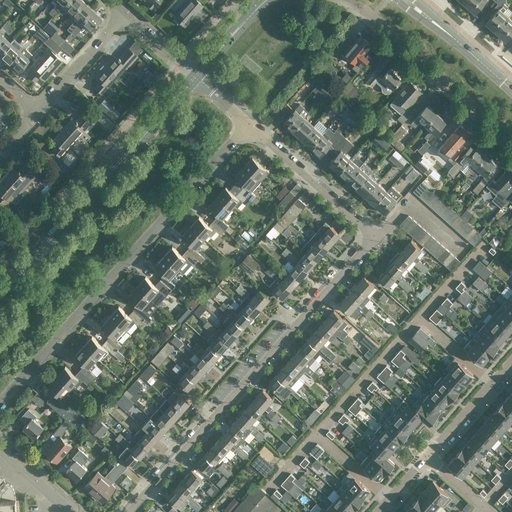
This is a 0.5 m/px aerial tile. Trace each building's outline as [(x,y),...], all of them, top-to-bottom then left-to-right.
[(55,0),(58,3),(49,12),(52,16),(66,0),(55,0)] [(80,0),(66,0),(52,16),(56,19),(62,13),(65,9),(70,14),(82,1),(80,0)] [(196,0),(188,0),(174,16),(184,26),(188,22),(193,16),(195,18),(200,13),(198,11),(203,5),(196,0)] [(494,0),(495,1),(496,0),(468,0),(465,4),(474,13),(485,0),(494,0)] [(486,23),(496,32),(509,17),(503,12),(508,7),(504,4),(507,1),(506,0),(496,0),(495,1),(498,3),(494,8),(497,11),(486,23)] [(82,1),(70,14),(76,18),(66,29),(70,32),(91,9),(82,1)] [(208,9),(213,13),(217,8),(212,4),(208,9)] [(91,9),(70,32),(74,35),(83,25),(88,30),(100,17),(91,9)] [(511,19),(509,17),(496,32),(506,40),(511,32),(511,19)] [(58,27),(49,19),(43,26),(52,34),(58,27)] [(4,30),(10,24),(6,21),(1,27),(4,30)] [(8,34),(14,27),(10,24),(4,30),(8,34)] [(48,35),(39,27),(34,33),(43,41),(48,35)] [(64,39),(55,31),(50,36),(59,44),(64,39)] [(73,37),(69,33),(65,38),(69,42),(73,37)] [(1,34),(0,35),(0,53),(10,42),(1,34)] [(59,45),(50,37),(48,36),(43,41),(56,53),(61,47),(59,45)] [(361,36),(350,48),(349,46),(342,54),(350,61),(351,59),(356,64),(353,68),(358,72),(368,60),(364,56),(371,47),(370,46),(370,43),(361,36)] [(22,46),(28,40),(24,37),(19,43),(22,46)] [(59,45),(61,47),(68,53),(72,47),(64,39),(59,45)] [(26,50),(32,43),(28,40),(22,46),(26,50)] [(10,42),(0,53),(0,57),(7,64),(19,50),(10,42)] [(126,68),(137,56),(128,47),(117,59),(113,56),(95,77),(99,81),(94,86),(101,93),(125,66),(126,68)] [(19,50),(7,64),(16,72),(28,59),(19,50)] [(44,80),(61,60),(50,50),(33,70),(31,69),(26,74),(35,82),(39,76),(44,80)] [(149,61),(152,57),(145,52),(143,55),(149,61)] [(148,87),(166,66),(162,63),(153,73),(148,69),(139,79),(148,87)] [(376,80),(382,85),(382,90),(385,93),(390,92),(402,79),(390,68),(382,77),(375,71),(367,80),(372,85),(376,80)] [(410,82),(395,98),(390,104),(407,119),(415,109),(410,105),(422,92),(410,82)] [(318,83),(313,90),(325,101),(331,95),(328,92),(330,89),(326,86),(324,88),(318,83)] [(331,95),(325,101),(329,104),(335,98),(331,95)] [(283,123),(293,131),(305,118),(309,113),(300,104),(283,123)] [(427,104),(416,116),(411,122),(416,126),(421,120),(426,125),(437,113),(427,104)] [(340,114),(344,110),(338,105),(334,109),(340,114)] [(2,108),(0,109),(0,128),(11,116),(2,108)] [(115,124),(97,109),(92,114),(110,130),(115,124)] [(83,131),(93,120),(83,112),(74,122),(70,119),(52,140),(56,144),(51,149),(59,155),(82,129),(83,131)] [(437,113),(426,125),(431,129),(426,135),(430,139),(446,121),(437,113)] [(305,118),(293,131),(302,139),(314,126),(305,118)] [(376,126),(379,123),(374,118),(371,122),(376,126)] [(394,144),(407,130),(401,125),(388,139),(394,144)] [(460,125),(447,140),(438,150),(453,164),(470,145),(474,141),(467,135),(469,133),(460,125)] [(314,126),(302,139),(311,147),(323,134),(314,126)] [(323,134),(311,147),(320,156),(330,144),(335,148),(345,137),(340,132),(336,137),(333,134),(328,139),(323,134)] [(345,137),(335,148),(339,152),(329,164),(339,172),(351,159),(345,154),(350,149),(346,146),(350,141),(345,137)] [(383,152),(386,148),(374,138),(371,142),(383,152)] [(424,172),(433,163),(423,154),(431,145),(426,141),(418,150),(423,154),(415,164),(424,172)] [(475,149),(470,145),(453,164),(454,164),(448,171),(454,176),(460,168),(464,172),(464,173),(468,176),(489,152),(480,144),(475,149)] [(489,152),(468,176),(473,181),(478,175),(477,175),(481,171),(485,175),(496,164),(487,156),(490,153),(489,152)] [(401,169),(405,165),(393,154),(389,158),(401,169)] [(252,157),(244,166),(261,182),(269,172),(252,157)] [(351,159),(339,172),(348,180),(360,167),(351,159)] [(0,183),(0,204),(5,208),(19,192),(20,194),(39,173),(26,161),(17,172),(13,169),(0,183)] [(357,188),(369,175),(373,170),(364,162),(360,167),(348,180),(357,188)] [(257,186),(261,182),(244,166),(236,176),(246,184),(240,190),(252,201),(256,196),(252,192),(257,186)] [(411,182),(420,173),(413,168),(405,177),(411,182)] [(496,183),(502,188),(492,199),(501,208),(509,199),(511,195),(511,170),(509,168),(496,183)] [(438,182),(429,174),(422,182),(427,186),(431,190),(432,190),(438,182)] [(369,175),(357,188),(366,196),(378,183),(369,175)] [(477,193),(485,184),(481,180),(473,189),(477,193)] [(44,194),(52,186),(48,182),(40,191),(44,194)] [(427,186),(422,182),(414,191),(419,195),(427,186)] [(378,183),(366,196),(370,200),(369,201),(369,202),(369,203),(371,205),(372,205),(373,205),(374,204),(375,204),(387,191),(378,183)] [(427,186),(419,195),(423,199),(432,190),(431,190),(427,186)] [(225,187),(217,196),(231,209),(234,205),(238,208),(244,201),(248,205),(252,201),(240,190),(235,196),(225,187)] [(286,204),(295,195),(290,190),(282,200),(286,204)] [(387,191),(375,204),(384,213),(401,194),(397,190),(392,196),(387,191)] [(432,190),(423,199),(428,204),(436,194),(432,190)] [(436,194),(428,204),(432,208),(441,198),(436,194)] [(231,209),(217,196),(209,206),(222,218),(231,209)] [(298,198),(290,207),(298,214),(306,205),(298,198)] [(441,198),(432,208),(437,212),(445,203),(441,198)] [(445,203),(437,212),(442,216),(450,207),(445,203)] [(290,207),(282,216),(290,223),(298,214),(290,207)] [(450,207),(442,216),(446,220),(455,211),(450,207)] [(455,211),(446,220),(451,224),(459,215),(455,211)] [(218,215),(213,220),(225,230),(229,225),(218,215)] [(400,225),(405,229),(413,219),(409,215),(400,225)] [(459,215),(451,224),(455,228),(464,219),(459,215)] [(282,216),(274,226),(282,232),(284,235),(288,231),(285,229),(290,223),(282,216)] [(199,217),(190,227),(203,239),(208,234),(211,237),(216,231),(221,235),(225,230),(213,220),(208,226),(199,217)] [(405,229),(410,233),(418,224),(413,219),(405,229)] [(455,228),(460,232),(468,223),(464,219),(455,228)] [(340,235),(330,226),(325,222),(317,231),(332,244),(340,235)] [(473,227),(468,223),(460,232),(465,237),(473,227)] [(410,233),(414,237),(423,228),(418,224),(410,233)] [(274,226),(266,234),(274,241),(282,232),(274,226)] [(203,239),(190,227),(182,236),(192,245),(187,250),(198,260),(201,263),(205,259),(198,252),(202,247),(199,244),(203,239)] [(478,231),(473,227),(465,237),(469,241),(478,231)] [(414,237),(419,241),(427,232),(423,228),(414,237)] [(332,244),(317,231),(311,238),(312,239),(310,241),(324,253),(332,244)] [(482,235),(478,231),(469,241),(474,245),(482,235)] [(419,241),(423,245),(432,236),(427,232),(419,241)] [(423,245),(428,249),(436,240),(432,236),(423,245)] [(310,241),(309,240),(301,249),(306,253),(316,262),(324,253),(310,241)] [(428,249),(433,254),(441,244),(436,240),(428,249)] [(403,250),(413,259),(417,262),(415,264),(420,269),(424,264),(419,260),(420,259),(417,255),(422,250),(412,241),(403,250)] [(433,254),(437,258),(446,248),(441,244),(433,254)] [(172,247),(164,257),(177,268),(187,258),(194,264),(198,260),(187,250),(182,256),(172,247)] [(291,253),(295,257),(296,256),(286,247),(283,250),(284,251),(282,253),(287,257),(291,253)] [(442,262),(450,252),(446,248),(437,258),(442,262)] [(307,271),(297,262),(293,259),(295,257),(291,253),(287,257),(282,253),(284,251),(283,250),(281,253),(291,261),(290,263),(294,266),(289,271),(299,280),(307,271)] [(413,259),(403,250),(400,253),(397,252),(393,257),(405,268),(413,259)] [(455,257),(450,252),(442,262),(446,266),(455,257)] [(316,262),(306,253),(297,262),(307,271),(316,262)] [(258,264),(248,255),(241,264),(250,272),(258,264)] [(177,268),(164,257),(155,266),(165,275),(160,280),(171,290),(175,286),(168,279),(177,268)] [(405,268),(393,257),(389,262),(389,264),(390,265),(387,268),(397,277),(400,280),(398,283),(403,287),(408,282),(403,278),(405,276),(401,272),(405,268)] [(460,261),(455,257),(446,266),(451,270),(460,261)] [(424,264),(420,269),(425,273),(429,268),(424,264)] [(275,271),(280,275),(269,266),(267,268),(268,268),(265,271),(271,276),(275,271)] [(487,267),(480,275),(485,279),(491,271),(487,267)] [(397,277),(387,268),(379,277),(389,286),(397,277)] [(291,289),(281,280),(278,277),(280,275),(275,271),(271,276),(275,279),(269,286),(283,299),(291,289)] [(289,271),(281,280),(291,289),(299,280),(289,271)] [(478,276),(472,283),(482,291),(488,285),(478,276)] [(145,277),(137,287),(154,302),(163,291),(167,294),(171,290),(160,280),(155,286),(145,277)] [(365,277),(357,286),(370,298),(371,298),(367,294),(375,285),(365,277)] [(408,282),(403,287),(408,292),(413,286),(408,282)] [(235,289),(240,294),(245,288),(240,284),(238,287),(235,284),(233,287),(236,289),(235,289)] [(464,290),(463,288),(458,284),(456,287),(462,293),(464,290)] [(357,286),(349,295),(362,307),(365,305),(370,298),(357,286)] [(417,295),(422,299),(430,290),(425,286),(417,295)] [(150,305),(154,302),(137,287),(129,296),(138,305),(133,310),(147,322),(151,318),(144,312),(150,305)] [(252,299),(248,296),(250,293),(245,288),(240,294),(245,298),(239,304),(253,317),(261,308),(252,299)] [(205,295),(199,289),(194,294),(200,300),(205,295)] [(260,290),(252,299),(261,308),(270,299),(260,290)] [(384,303),(388,297),(383,293),(379,298),(384,303)] [(349,295),(340,304),(356,318),(362,312),(362,311),(360,309),(362,307),(349,295)] [(447,298),(444,301),(450,306),(453,303),(447,298)] [(511,302),(507,298),(500,307),(511,317),(511,302)] [(450,306),(444,301),(441,304),(447,309),(450,306)] [(253,317),(239,304),(233,311),(231,313),(245,326),(253,317)] [(362,307),(360,309),(362,311),(362,312),(365,314),(369,309),(365,305),(362,307)] [(451,305),(446,311),(453,319),(459,313),(451,305)] [(147,322),(133,310),(128,316),(119,307),(110,316),(127,331),(137,321),(143,327),(147,322)] [(231,313),(233,311),(229,307),(224,312),(229,316),(223,322),(227,326),(237,335),(245,326),(231,313)] [(511,317),(500,307),(493,315),(511,331),(511,330),(511,317)] [(374,313),(369,309),(365,314),(369,318),(374,313)] [(334,311),(326,320),(339,332),(337,335),(342,339),(347,334),(348,332),(343,328),(348,323),(345,320),(344,320),(334,311)] [(432,314),(429,317),(436,324),(439,321),(432,314)] [(511,331),(493,315),(485,323),(504,340),(511,331)] [(127,331),(110,316),(102,326),(112,334),(107,340),(118,350),(122,345),(118,341),(123,335),(127,331)] [(203,325),(208,330),(213,325),(207,320),(203,325)] [(339,332),(326,320),(318,329),(328,338),(331,341),(337,335),(339,332)] [(386,327),(392,333),(394,335),(399,329),(391,322),(386,327)] [(504,340),(485,323),(478,331),(497,348),(500,344),(504,340)] [(215,331),(218,329),(213,325),(208,330),(213,334),(212,335),(216,339),(211,344),(221,353),(229,344),(215,331)] [(227,326),(223,331),(219,327),(218,329),(215,331),(229,344),(237,335),(227,326)] [(337,355),(323,343),(328,338),(318,329),(310,338),(333,359),(337,355)] [(424,338),(417,331),(413,336),(423,345),(430,336),(427,334),(424,338)] [(497,348),(478,331),(471,339),(490,356),(497,348)] [(347,334),(342,339),(347,344),(352,339),(347,334)] [(170,339),(179,347),(183,342),(174,335),(170,339)] [(379,347),(365,335),(361,340),(370,348),(374,352),(379,347)] [(422,344),(421,343),(412,336),(408,341),(418,349),(422,344)] [(92,337),(83,346),(97,358),(101,354),(104,357),(110,350),(122,361),(126,357),(118,350),(107,340),(101,346),(92,337)] [(333,359),(310,338),(302,347),(309,354),(312,356),(315,359),(320,354),(330,363),(333,359)] [(490,356),(471,339),(464,348),(482,364),(483,364),(490,356)] [(174,348),(167,342),(161,348),(168,355),(174,348)] [(202,347),(196,343),(192,348),(197,352),(195,353),(200,357),(195,362),(205,371),(213,362),(203,353),(200,350),(202,347)] [(221,353),(211,344),(206,350),(202,347),(200,350),(203,353),(213,362),(221,353)] [(97,358),(83,346),(75,356),(85,364),(80,370),(91,380),(95,376),(91,372),(97,365),(93,362),(97,358)] [(309,354),(302,347),(294,356),(307,368),(305,371),(310,375),(315,370),(320,364),(315,359),(312,356),(309,354)] [(168,355),(161,348),(151,359),(158,366),(168,355)] [(370,348),(364,354),(369,358),(374,352),(370,348)] [(405,359),(403,356),(398,352),(395,356),(402,362),(405,359)] [(307,368),(294,356),(286,365),(299,377),(305,371),(307,368)] [(454,358),(447,366),(466,383),(473,375),(454,358)] [(195,362),(190,367),(185,363),(184,365),(185,366),(184,368),(187,371),(197,380),(205,371),(195,362)] [(354,362),(350,366),(356,372),(360,367),(354,362)] [(157,369),(151,363),(141,375),(147,380),(157,369)] [(185,366),(184,365),(177,372),(181,378),(179,380),(188,389),(197,380),(187,371),(184,368),(185,366)] [(299,377),(286,365),(278,374),(291,386),(299,377)] [(386,365),(384,368),(390,374),(393,371),(386,365)] [(450,370),(444,377),(459,391),(466,383),(447,366),(446,367),(450,370)] [(65,367),(57,376),(70,388),(74,384),(77,387),(83,380),(87,384),(91,380),(80,370),(75,376),(65,367)] [(390,374),(384,368),(381,371),(388,378),(391,375),(390,374)] [(320,375),(315,370),(310,375),(315,380),(320,375)] [(291,386),(278,374),(269,383),(279,392),(277,394),(284,400),(291,391),(299,398),(301,395),(291,386)] [(70,388),(57,376),(48,385),(54,390),(50,394),(52,396),(47,402),(65,419),(71,424),(76,429),(86,419),(78,412),(65,400),(69,395),(66,392),(70,388)] [(442,376),(435,384),(452,399),(459,391),(444,377),(442,376)] [(339,380),(346,386),(349,383),(342,377),(339,380)] [(143,384),(137,379),(132,384),(139,390),(143,384)] [(330,389),(336,395),(338,396),(346,387),(346,386),(339,380),(337,379),(331,385),(333,386),(330,389)] [(372,381),(370,384),(374,388),(376,390),(378,387),(372,381)] [(139,390),(132,384),(128,389),(134,395),(139,390)] [(436,386),(429,394),(444,407),(448,403),(452,399),(435,384),(434,385),(436,386)] [(307,396),(298,388),(296,391),(305,399),(307,396)] [(175,390),(167,399),(181,412),(190,403),(180,394),(175,390)] [(263,390),(255,399),(268,411),(268,412),(266,414),(271,419),(276,413),(271,409),(273,407),(269,404),(273,399),(263,390)] [(37,392),(32,397),(41,404),(45,399),(37,392)] [(419,398),(418,399),(437,415),(440,412),(444,407),(429,394),(422,401),(419,398)] [(511,397),(509,395),(503,402),(511,410),(511,397)] [(139,401),(149,408),(152,404),(143,396),(139,401)] [(167,399),(159,408),(173,421),(181,412),(167,399)] [(268,411),(255,399),(247,408),(257,417),(265,409),(268,412),(268,411)] [(407,403),(430,423),(437,415),(418,399),(411,406),(407,403)] [(397,408),(396,408),(415,425),(422,417),(426,421),(429,424),(430,424),(430,423),(407,403),(403,400),(397,408)] [(360,405),(355,401),(352,404),(360,410),(362,407),(360,405)] [(511,420),(511,410),(503,402),(496,410),(510,423),(511,420)] [(159,408),(151,417),(156,421),(155,421),(165,430),(173,421),(159,408)] [(252,423),(257,417),(247,408),(239,417),(252,429),(255,425),(252,423)] [(396,408),(389,416),(408,433),(415,425),(396,408)] [(34,438),(43,428),(33,419),(36,416),(28,409),(20,418),(26,424),(23,428),(34,438)] [(311,423),(320,412),(317,409),(307,420),(311,423)] [(504,429),(510,423),(496,410),(489,418),(503,430),(504,429)] [(281,418),(276,413),(271,419),(276,423),(281,418)] [(344,414),(341,417),(345,421),(347,422),(350,419),(344,414)] [(389,416),(382,424),(401,441),(408,433),(389,416)] [(151,417),(143,426),(148,430),(147,430),(157,439),(165,430),(155,421),(156,421),(151,417)] [(251,432),(253,429),(252,429),(239,417),(231,426),(244,439),(249,443),(255,437),(260,441),(265,436),(260,431),(256,436),(251,432)] [(503,430),(489,418),(482,425),(497,438),(503,430)] [(57,438),(45,452),(57,463),(71,446),(60,436),(71,424),(65,419),(52,434),(57,438)] [(349,423),(343,431),(348,434),(354,426),(349,423)] [(99,424),(94,429),(98,433),(103,427),(99,424)] [(382,425),(375,433),(376,434),(393,449),(401,441),(382,424),(382,425)] [(497,438),(482,425),(475,433),(490,446),(497,438)] [(143,426),(135,435),(136,436),(140,439),(139,439),(149,448),(157,439),(147,430),(148,430),(143,426)] [(238,445),(244,439),(231,426),(223,435),(236,447),(234,450),(239,454),(244,449),(238,445)] [(255,427),(253,429),(251,432),(256,436),(260,431),(255,427)] [(329,430),(326,433),(332,439),(335,436),(329,430)] [(120,433),(115,438),(121,443),(125,438),(120,433)] [(490,446),(475,433),(469,441),(483,453),(490,446)] [(376,434),(369,443),(371,444),(375,448),(394,464),(394,463),(387,457),(393,449),(376,434)] [(236,447),(223,435),(215,444),(225,453),(229,448),(233,451),(234,450),(236,447)] [(291,445),(297,439),(292,435),(287,441),(291,445)] [(130,442),(128,445),(131,448),(141,457),(149,448),(139,439),(140,439),(136,436),(130,442)] [(125,447),(119,454),(123,457),(133,466),(141,457),(131,448),(128,445),(130,442),(125,438),(121,443),(125,447)] [(283,454),(290,446),(284,441),(277,449),(283,454)] [(483,453),(469,441),(462,448),(476,461),(483,453)] [(225,453),(215,444),(207,453),(217,462),(225,453)] [(317,444),(314,447),(322,453),(324,450),(317,444)] [(88,456),(81,450),(77,447),(70,454),(76,460),(67,471),(77,480),(87,469),(81,464),(88,456)] [(375,448),(368,456),(386,472),(394,464),(375,448)] [(476,461),(462,448),(455,456),(470,468),(476,461)] [(248,454),(244,449),(239,454),(243,458),(244,458),(248,454)] [(217,462),(207,453),(198,463),(208,472),(217,462)] [(274,466),(260,453),(251,463),(265,476),(274,466)] [(368,456),(360,464),(379,480),(383,475),(384,476),(386,472),(368,456)] [(470,468),(455,456),(448,464),(462,477),(470,468)] [(311,464),(322,472),(327,466),(317,457),(311,464)] [(106,480),(92,496),(95,499),(99,500),(102,502),(115,487),(111,484),(122,472),(123,473),(128,467),(118,458),(113,464),(115,465),(119,469),(114,475),(112,472),(111,473),(106,479),(106,480)] [(223,473),(227,467),(222,463),(218,468),(223,473)] [(115,465),(109,472),(111,473),(112,472),(114,475),(119,469),(115,465)] [(228,477),(232,472),(227,467),(223,473),(228,477)] [(192,469),(184,479),(194,488),(202,478),(192,469)] [(98,472),(84,487),(87,489),(88,493),(92,496),(106,480),(106,479),(98,472)] [(366,496),(370,491),(349,472),(342,480),(344,482),(363,499),(366,496)] [(220,486),(225,482),(217,474),(212,478),(220,486)] [(0,511),(16,511),(16,499),(15,499),(15,495),(14,491),(12,487),(10,484),(8,484),(4,481),(4,479),(2,477),(0,476),(0,511)] [(292,480),(288,476),(285,479),(292,486),(295,483),(292,480)] [(184,479),(176,488),(186,497),(189,500),(187,502),(192,507),(197,502),(192,497),(193,496),(189,493),(194,488),(184,479)] [(433,481),(425,489),(444,506),(452,498),(433,481)] [(363,499),(344,482),(337,490),(356,507),(363,499)] [(248,511),(266,492),(257,484),(232,511),(248,511)] [(213,497),(218,492),(211,486),(206,491),(213,497)] [(176,488),(168,497),(178,506),(181,509),(187,502),(189,500),(186,497),(176,488)] [(276,489),(274,492),(280,498),(282,495),(276,489)] [(444,506),(425,489),(418,498),(434,511),(435,511),(434,511),(440,503),(444,507),(444,506)] [(351,511),(356,507),(337,490),(336,491),(340,494),(333,502),(344,511),(351,511)] [(234,498),(224,510),(225,511),(231,511),(239,502),(234,498)] [(434,511),(418,498),(411,506),(418,511),(434,511)] [(197,502),(192,507),(197,511),(202,506),(197,502)] [(344,511),(333,502),(326,510),(323,506),(322,507),(327,511),(344,511)]
